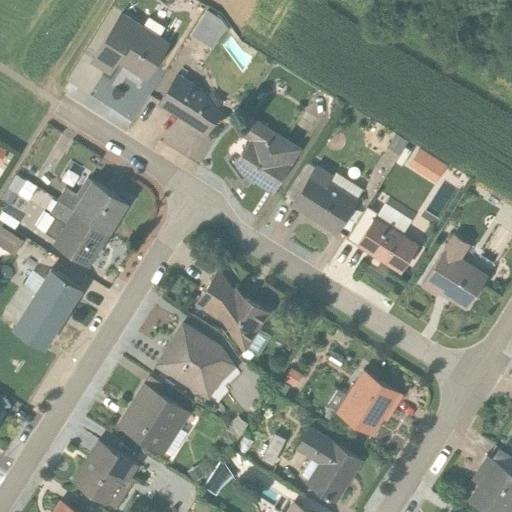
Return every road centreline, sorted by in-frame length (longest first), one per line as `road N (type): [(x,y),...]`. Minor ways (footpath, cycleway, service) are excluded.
road 1 (residential): [(0,503),(196,194)]
road 2 (residential): [(473,363),(196,194)]
road 3 (residential): [(381,511),(473,363)]
road 4 (residential): [(196,194),(54,105)]
